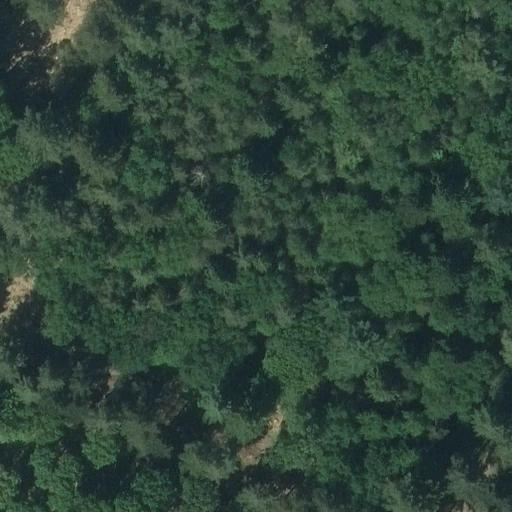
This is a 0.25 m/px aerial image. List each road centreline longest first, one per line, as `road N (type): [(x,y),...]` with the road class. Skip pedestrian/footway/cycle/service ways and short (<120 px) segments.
road 1 (track): [(403,511),(32,334)]
road 2 (track): [(458,511),(511,402)]
